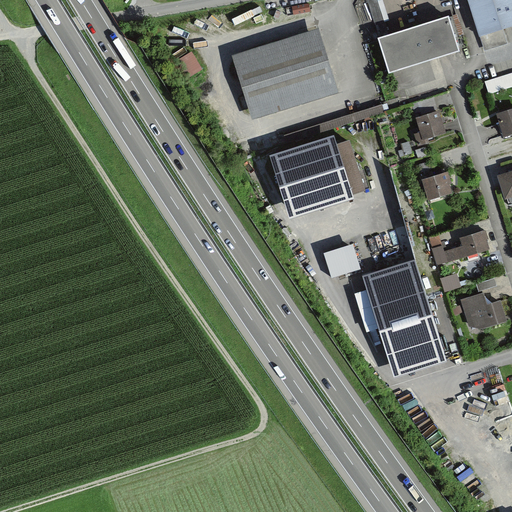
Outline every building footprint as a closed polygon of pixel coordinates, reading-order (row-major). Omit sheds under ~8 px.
[(368,0),(379,33),(393,29),(383,0),(368,0)] [(511,0),(468,0),(485,51),(508,44),(504,32),(511,29),(511,0)] [(450,21),(379,43),(389,75),(460,53),(450,21)] [(319,30),(231,58),(251,122),(340,94),(319,30)] [(190,74),(204,67),(193,49),(180,56),(190,74)] [(511,89),(511,74),(485,83),(489,96),(511,89)] [(438,110),(434,98),(412,105),(415,114),(421,113),(422,116),(438,110)] [(382,107),(291,135),(293,142),(384,114),(382,107)] [(511,110),(496,115),(503,139),(511,136),(511,110)] [(440,114),(416,121),(420,135),(415,136),(419,148),(431,145),(429,140),(446,136),(440,114)] [(335,142),(271,162),(291,223),(353,203),(352,200),(366,195),(350,144),(337,148),(335,142)] [(410,143),(401,145),(404,154),(412,152),(410,143)] [(431,160),(419,163),(421,170),(433,167),(431,160)] [(511,166),(497,171),(505,196),(511,193),(511,166)] [(449,168),(423,175),(429,195),(452,189),(450,180),(452,180),(449,168)] [(463,243),(446,249),(450,260),(491,246),(484,227),(461,235),(463,243)] [(440,233),(429,237),(438,263),(448,259),(440,233)] [(357,249),(325,259),(331,276),(362,266),(357,249)] [(415,254),(365,271),(369,284),(382,323),(397,371),(447,355),(415,254)] [(457,271),(439,276),(443,290),(461,285),(457,271)] [(495,277),(476,283),(478,290),(497,284),(495,277)] [(382,323),(369,284),(355,289),(367,328),(382,323)] [(485,289),(460,296),(469,324),(482,326),(508,318),(501,296),(488,300),(485,289)] [(460,304),(453,307),(455,314),(463,312),(460,304)]
